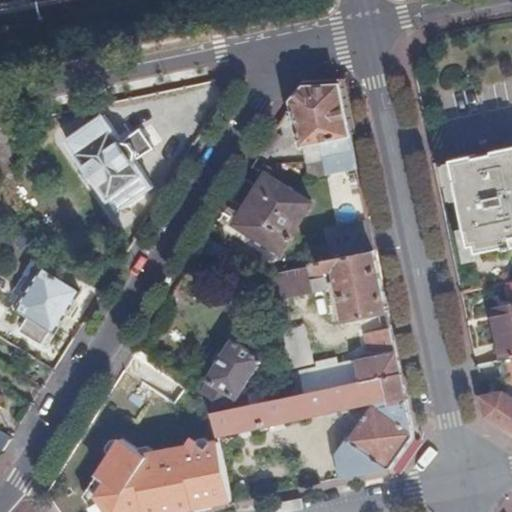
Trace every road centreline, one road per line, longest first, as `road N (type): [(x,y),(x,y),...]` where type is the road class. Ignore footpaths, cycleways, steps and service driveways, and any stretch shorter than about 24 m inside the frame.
road 1 (tertiary): [(300,40),(2,511)]
road 2 (tertiary): [(367,26),(463,483)]
road 3 (residential): [(300,40),(0,102)]
road 4 (residential): [(463,483),(325,511)]
road 5 (residential): [(498,0),(367,26)]
